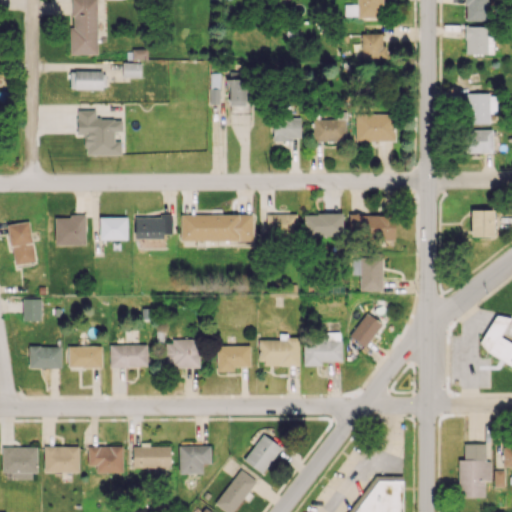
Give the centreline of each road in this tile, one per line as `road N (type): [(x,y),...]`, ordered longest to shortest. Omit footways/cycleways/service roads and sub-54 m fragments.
road 1 (residential): [(430,405),(0,407)]
road 2 (residential): [(428,180),(0,183)]
road 3 (tertiary): [(428,0),(429,326)]
road 4 (residential): [(429,326),(279,511)]
road 5 (tertiary): [(429,326),(428,511)]
road 6 (residential): [(32,0),(30,182)]
